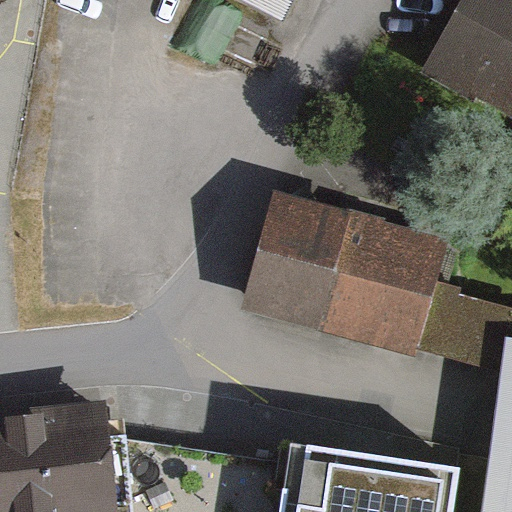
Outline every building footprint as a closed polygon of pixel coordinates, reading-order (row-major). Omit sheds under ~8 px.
[(511,0),(463,0),(424,70),(511,120),(511,0)] [(449,249),(274,200),(242,313),(416,363),(449,249)] [(511,511),(511,343),(507,342),(498,419),(486,511),(511,511)] [(99,411),(0,421),(0,511),(109,511),(102,444),(99,411)] [(128,511),(122,442),(102,444),(109,511),(128,511)] [(445,511),(450,484),(304,464),(297,511),(445,511)]
